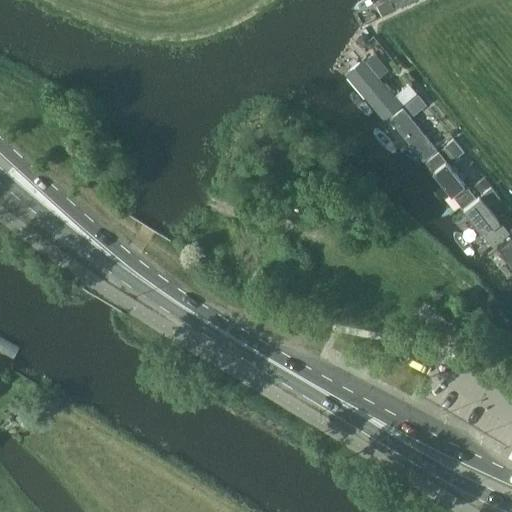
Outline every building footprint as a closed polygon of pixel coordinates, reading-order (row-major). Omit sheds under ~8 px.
[(382,12),(408,0),(376,0),(382,12)] [(367,84),(393,115),(404,105),(377,75),(367,84)] [(413,111),(428,100),(419,90),(405,101),(413,111)] [(404,126),(430,156),(441,147),(414,117),(404,126)] [(454,139),(445,146),(455,158),(463,152),(454,139)] [(439,175),(465,206),(476,197),(450,166),(439,175)] [(491,187),(481,194),(490,205),(499,198),(491,187)] [(473,212),(499,243),(509,234),(484,203),(473,212)]
